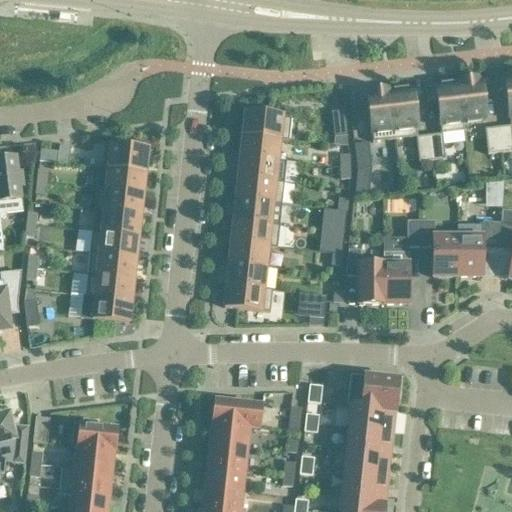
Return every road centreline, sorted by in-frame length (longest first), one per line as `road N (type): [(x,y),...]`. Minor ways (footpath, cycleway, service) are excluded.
road 1 (residential): [(207,15),(170,358)]
road 2 (residential): [(170,358),(424,359)]
road 3 (tertiary): [(207,15),(274,24),(403,23)]
road 4 (residential): [(0,380),(170,358)]
road 5 (residential): [(170,358),(154,511)]
road 6 (residential): [(424,359),(408,511)]
road 7 (tertiary): [(403,23),(257,0)]
road 8 (residential): [(131,78),(67,109),(0,117)]
road 9 (tertiary): [(85,0),(207,15)]
